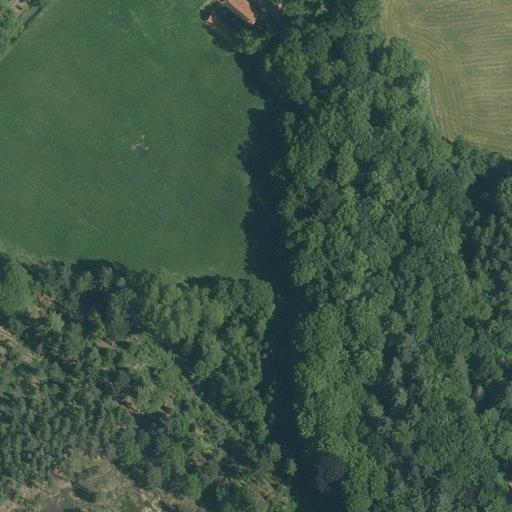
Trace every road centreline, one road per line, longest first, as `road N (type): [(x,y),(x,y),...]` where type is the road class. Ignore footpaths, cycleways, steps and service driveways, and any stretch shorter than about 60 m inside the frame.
road 1 (track): [(360,511),(332,89)]
road 2 (track): [(390,129),(511,214)]
